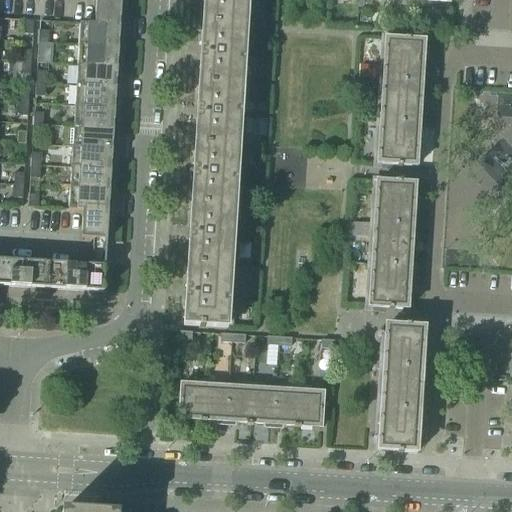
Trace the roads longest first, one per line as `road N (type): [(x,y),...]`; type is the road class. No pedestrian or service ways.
road 1 (tertiary): [(469,494),(10,467)]
road 2 (residential): [(19,352),(106,336),(131,313),(153,0)]
road 3 (residential): [(511,61),(462,58),(447,67),(431,286),(445,303)]
road 4 (residential): [(469,494),(480,305)]
